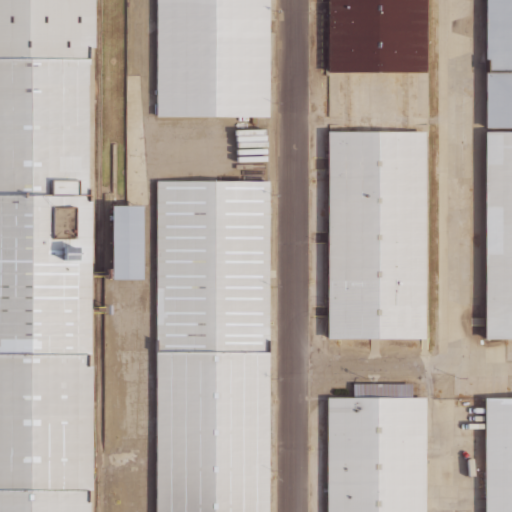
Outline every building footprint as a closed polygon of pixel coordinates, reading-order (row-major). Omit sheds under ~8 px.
[(87,47),(87,200),(91,200),(91,354),(86,354),(86,366),(92,366),(92,490),(86,490),(86,502),(89,502),(88,511),(0,511),(0,0),(94,0),(94,47),(87,47)] [(155,0),(268,0),(268,116),(155,116),(155,0)] [(425,0),(425,72),(327,72),(327,0),(425,0)] [(511,127),(484,127),(484,72),(487,72),(487,59),(484,59),(484,0),(511,0),(511,127)] [(511,339),(484,339),(484,131),(511,131),(511,339)] [(424,132),(424,339),(326,339),(326,132),(424,132)] [(268,180),(268,511),(155,511),(155,180),(268,180)] [(142,279),(111,279),(111,205),(142,205),(142,279)] [(424,397),(424,511),(326,511),(326,397),(352,397),(352,383),(410,383),(410,397),(424,397)] [(511,511),(484,511),(484,398),(511,398),(511,511)]
